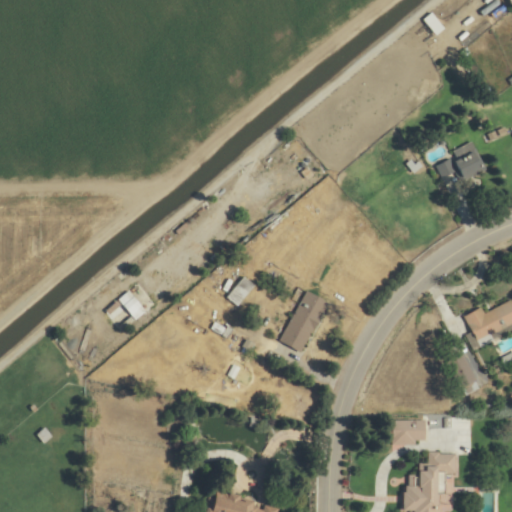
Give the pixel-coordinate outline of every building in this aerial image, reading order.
[(464,178),(482,169),(469,141),(450,150),(464,178)] [(434,163),(440,177),(454,171),(448,158),(434,163)] [(224,297),(235,306),(253,284),(242,275),(224,297)] [(144,309),(126,289),(102,310),(120,331),(144,309)] [(326,300),(304,289),(279,341),(301,352),(326,300)] [(482,312),(479,306),(462,315),(476,342),(511,324),(511,302),(510,298),(482,312)] [(208,328),(236,344),(241,336),(213,320),(208,328)] [(446,360),(461,395),(477,388),(463,353),(446,360)] [(424,419),(393,419),(392,442),(424,443),(424,419)] [(438,511),(439,488),(443,488),(444,472),(454,472),(454,453),(440,452),(435,451),(427,450),(426,463),(419,462),(418,476),(411,474),(407,476),(406,481),(401,496),(401,506),(412,510),(410,511),(438,511)] [(275,511),(277,507),(262,503),(261,508),(252,505),(254,499),(228,492),(227,495),(214,491),(207,511),(275,511)]
